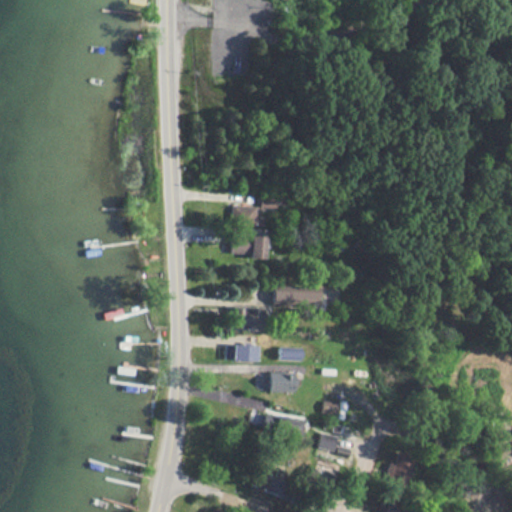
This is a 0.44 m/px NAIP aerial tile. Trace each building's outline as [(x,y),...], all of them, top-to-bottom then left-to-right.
[(257,207),(273,207),(273,196),(258,196),(257,207)] [(262,225),(262,215),(255,215),(255,206),(230,206),(230,225),(262,225)] [(227,257),(260,257),(260,235),(227,235),(227,257)] [(319,306),(320,288),(269,287),(268,305),(319,306)] [(224,307),(224,329),(258,329),(258,307),(224,307)] [(253,361),(253,345),(225,345),(225,361),(253,361)] [(292,373),(265,372),(265,392),(292,393),(292,373)] [(336,403),(322,401),(320,412),(334,414),(336,403)] [(336,436),(319,432),(316,447),(333,451),(336,436)] [(406,488),(414,457),(395,452),(392,464),(387,463),(382,481),(406,488)] [(253,488),(288,502),(294,487),(259,473),(253,488)] [(400,511),(401,502),(378,502),(378,511),(400,511)]
